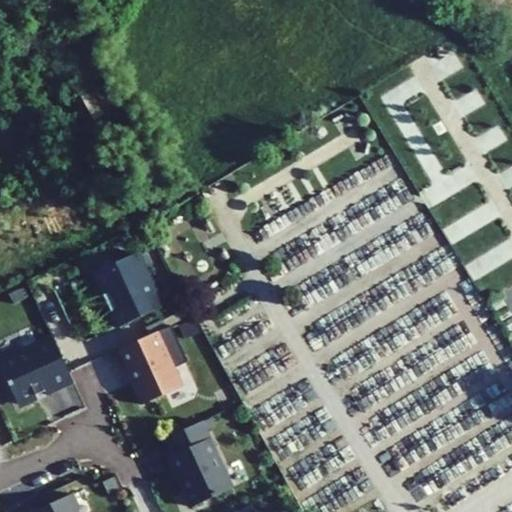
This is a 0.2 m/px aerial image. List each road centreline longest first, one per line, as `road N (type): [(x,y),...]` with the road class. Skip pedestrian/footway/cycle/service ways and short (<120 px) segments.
road 1 (residential): [(0,472),(109,422),(150,511)]
road 2 (unknown): [(50,296),(109,422)]
